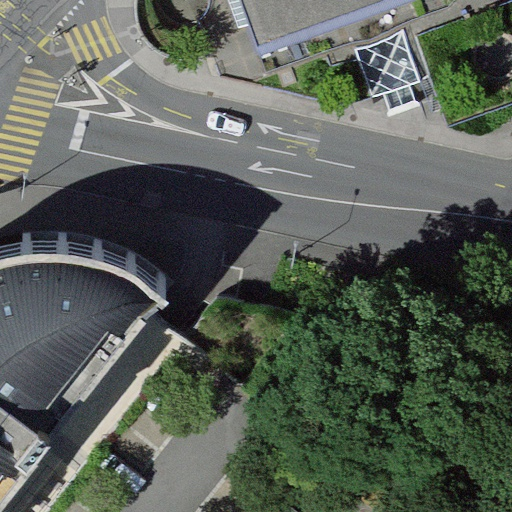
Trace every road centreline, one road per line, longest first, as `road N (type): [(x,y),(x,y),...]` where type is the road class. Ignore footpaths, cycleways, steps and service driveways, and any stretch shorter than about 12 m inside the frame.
road 1 (unclassified): [(0,117),(216,171),(378,199)]
road 2 (unclassified): [(378,199),(315,144),(187,111),(115,73),(96,44),(87,0)]
road 3 (unclassified): [(378,199),(511,222)]
